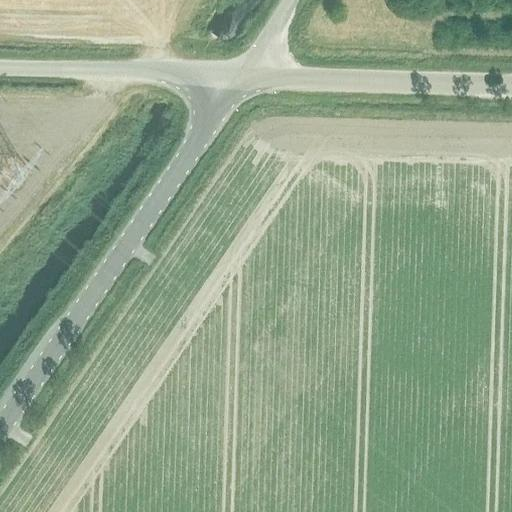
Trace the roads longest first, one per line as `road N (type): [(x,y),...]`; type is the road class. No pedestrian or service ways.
road 1 (unclassified): [(0,431),(246,75)]
road 2 (unclassified): [(511,84),(246,75)]
road 3 (unclassified): [(246,75),(0,71)]
